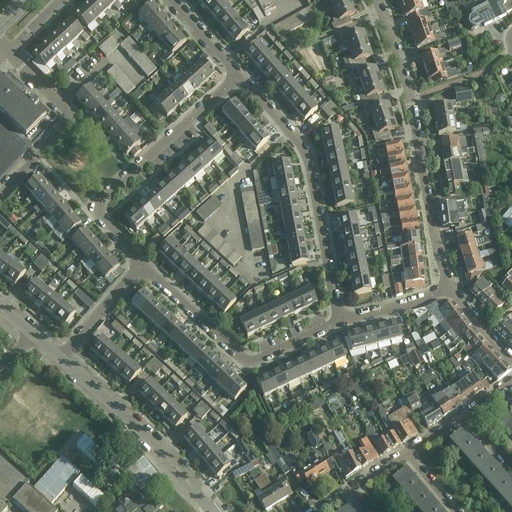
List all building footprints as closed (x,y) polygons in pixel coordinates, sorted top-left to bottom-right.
[(94,0),(91,0),(84,7),(96,20),(98,19),(103,14),(109,20),(112,16),(107,11),(107,10),(105,12),(94,0)] [(111,0),(94,0),(105,12),(107,10),(107,11),(112,5),(118,11),(121,8),(116,2),(115,3),(111,0)] [(206,0),(201,5),(209,14),(222,3),(225,0),(206,0)] [(270,0),(264,0),(258,4),(261,9),(272,3),(270,0)] [(330,3),(333,10),(349,1),(348,0),(321,0),(325,6),(330,3)] [(416,0),(402,5),(406,17),(410,15),(411,20),(428,14),(427,8),(423,10),(420,3),(426,0),(427,0),(428,3),(434,0),(416,0)] [(472,0),(476,7),(466,12),(469,18),(467,20),(468,21),(468,22),(468,23),(468,24),(468,25),(469,26),(470,27),(470,28),(471,28),(472,30),(482,25),(484,28),(495,23),(494,21),(486,5),(483,0),(472,0)] [(483,0),(486,5),(494,21),(495,23),(505,17),(504,14),(511,10),(511,5),(509,0),(483,0)] [(334,24),(331,25),(333,30),(348,24),(345,19),(355,13),(349,1),(333,10),(336,17),(332,19),(334,24)] [(222,3),(209,14),(218,24),(231,13),(222,3)] [(272,3),(261,9),(264,14),(275,8),(272,3)] [(147,27),(146,25),(160,13),(151,4),(137,16),(143,23),(137,29),(141,33),(147,27)] [(96,20),(84,7),(75,16),(87,29),(94,23),(99,28),(103,25),(98,19),(96,20)] [(309,7),(304,10),(310,22),(315,19),(309,7)] [(258,22),(264,19),(257,8),(252,11),(258,22)] [(304,10),(299,13),(305,24),(310,22),(304,10)] [(147,27),(152,32),(146,38),(149,42),(156,37),(156,36),(154,35),(168,23),(160,13),(146,25),(147,27)] [(231,13),(218,24),(226,34),(239,22),(231,13)] [(299,13),(293,16),(299,27),(305,24),(299,13)] [(413,25),(409,26),(413,37),(438,28),(436,25),(433,26),(431,28),(430,29),(426,20),(430,19),(428,14),(411,20),(413,25)] [(293,16),(288,19),(294,30),(299,27),(293,16)] [(288,19),(283,22),(289,33),(294,30),(288,19)] [(70,20),(60,29),(73,42),(74,41),(75,41),(80,36),(85,42),(89,38),(83,32),(82,32),(70,20)] [(239,22),(226,34),(235,43),(248,32),(239,22)] [(283,22),(277,25),(284,36),(289,33),(283,22)] [(156,36),(156,37),(160,42),(154,47),(158,52),(164,46),(163,44),(177,32),(168,23),(154,35),(156,36)] [(284,36),(277,25),(272,28),(278,39),(284,36)] [(438,28),(413,37),(417,49),(434,42),(431,33),(433,33),(435,33),(439,32),(438,28)] [(60,29),(51,38),(63,51),(65,49),(65,50),(71,45),(76,50),(80,47),(75,41),(74,41),(73,42),(60,29)] [(347,43),(350,50),(367,44),(363,32),(352,36),(350,30),(338,34),(342,45),(347,43)] [(164,46),(169,51),(162,57),(166,61),(173,55),(172,54),(186,42),(177,32),(163,44),(164,46)] [(272,42),(275,39),(268,32),(265,35),(272,42)] [(119,46),(111,37),(106,41),(114,50),(119,46)] [(51,38),(42,46),(54,59),(56,58),(61,53),(67,59),(70,56),(65,50),(65,49),(63,51),(51,38)] [(128,38),(119,46),(123,50),(132,42),(128,38)] [(449,50),(460,46),(458,40),(447,43),(449,50)] [(106,41),(102,45),(110,54),(114,50),(106,41)] [(196,46),(192,41),(187,46),(191,50),(196,46)] [(132,42),(123,50),(127,55),(136,47),(132,42)] [(244,53),(253,63),(266,52),(257,42),(244,53)] [(281,52),(284,49),(277,42),(274,44),(281,52)] [(367,44),(350,50),(352,57),(347,59),(351,70),(362,66),(360,60),(372,56),(367,44)] [(110,54),(102,45),(98,49),(105,58),(110,54)] [(36,59),(31,64),(44,76),(45,76),(49,72),(46,68),(52,62),(57,67),(61,64),(56,58),(54,59),(42,46),(33,55),(36,59)] [(136,47),(127,55),(131,59),(140,51),(136,47)] [(421,58),(424,69),(441,63),(439,56),(445,54),(443,50),(421,58)] [(140,51),(131,59),(134,64),(144,56),(140,51)] [(266,52),(253,63),(261,73),(274,62),(266,52)] [(289,61),(292,59),(286,52),(283,54),(289,61)] [(189,61),(186,65),(191,71),(192,70),(204,84),(214,75),(211,72),(216,67),(204,54),(200,58),(202,61),(195,68),(189,61)] [(144,56),(134,64),(138,68),(147,61),(144,56)] [(147,61),(138,68),(142,73),(151,65),(147,61)] [(298,71),(301,68),(294,61),(291,64),(298,71)] [(274,62),(261,73),(270,82),(283,71),(274,62)] [(441,63),(424,69),(428,80),(432,79),(434,85),(457,77),(455,70),(450,71),(450,69),(444,71),(441,63)] [(151,65),(142,73),(146,77),(155,70),(151,65)] [(106,74),(110,78),(119,70),(115,66),(106,74)] [(362,66),(351,70),(354,81),(359,79),(362,86),(380,80),(376,68),(364,71),(362,66)] [(119,70),(110,78),(114,82),(123,75),(119,70)] [(176,73),(181,80),(182,80),(183,78),(195,92),(204,84),(192,70),(191,71),(185,76),(180,70),(176,73)] [(283,71),(270,82),(278,92),(291,81),(283,71)] [(306,81),(309,78),(303,71),(300,73),(306,81)] [(0,180),(22,158),(45,134),(50,129),(57,121),(31,95),(27,100),(21,94),(25,90),(24,89),(24,90),(8,74),(0,81),(0,180)] [(123,75),(114,82),(118,87),(127,79),(123,75)] [(170,78),(166,82),(172,88),(174,87),(185,100),(195,92),(183,78),(182,80),(181,80),(176,84),(170,78)] [(127,79),(118,87),(122,91),(131,84),(127,79)] [(75,98),(84,108),(98,97),(96,95),(97,95),(92,89),(98,84),(94,80),(88,86),(88,87),(75,98)] [(315,90),(318,88),(311,80),(308,83),(315,90)] [(364,93),(359,95),(363,106),(375,102),(373,96),(384,92),(380,80),(362,86),(364,93)] [(291,81),(278,92),(287,102),(299,91),(291,81)] [(157,90),(163,96),(163,97),(164,95),(176,109),(185,100),(174,87),(172,88),(166,82),(172,88),(167,93),(161,87),(157,90)] [(131,84),(122,91),(125,96),(134,88),(131,84)] [(454,90),(456,97),(457,104),(471,101),(469,87),(454,90)] [(98,97),(84,108),(92,118),(106,106),(105,105),(105,104),(100,99),(106,93),(102,90),(97,95),(96,95),(98,97)] [(324,100),(326,97),(320,90),(317,92),(324,100)] [(299,91),(287,102),(295,111),(308,100),(299,91)] [(163,97),(163,96),(157,101),(152,95),(148,98),(154,105),(154,104),(166,118),(176,109),(164,95),(163,97)] [(106,106),(92,118),(100,127),(114,115),(113,114),(109,108),(115,103),(111,99),(105,104),(105,105),(106,106)] [(308,100),(295,111),(304,121),(317,110),(308,100)] [(221,112),(230,122),(243,111),(234,101),(221,112)] [(330,102),(321,110),(325,115),(334,106),(330,102)] [(375,102),(363,106),(366,117),(372,115),(374,122),(392,116),(388,104),(377,108),(375,102)] [(454,104),(433,108),(436,122),(453,118),(452,110),(455,109),(454,104)] [(338,111),(334,106),(325,115),(329,119),(338,111)] [(114,115),(100,127),(109,137),(123,125),(122,124),(122,123),(117,117),(123,112),(119,109),(113,114),(114,115)] [(243,111),(230,122),(239,132),(251,121),(243,111)] [(392,116),(374,122),(376,129),(371,131),(375,140),(375,141),(389,138),(387,138),(385,132),(396,128),(392,116)] [(123,125),(109,137),(117,146),(131,134),(130,133),(125,127),(131,122),(128,118),(122,123),(122,124),(123,125)] [(453,118),(436,122),(438,135),(466,130),(466,127),(458,126),(455,126),(453,118)] [(251,121),(239,132),(247,142),(260,130),(251,121)] [(212,138),(217,134),(208,124),(203,128),(212,138)] [(354,134),(357,131),(350,124),(347,127),(354,134)] [(131,134),(117,146),(126,156),(129,154),(133,158),(140,152),(136,147),(140,144),(134,137),(140,131),(136,127),(130,133),(131,134)] [(487,127),(472,130),(474,137),(482,135),(489,134),(487,127)] [(321,132),(323,145),(340,142),(338,129),(321,132)] [(260,130),(247,142),(256,151),(268,140),(260,130)] [(482,135),(474,137),(480,172),(488,171),(482,135)] [(221,148),(224,145),(217,137),(214,140),(221,148)] [(387,139),(375,141),(376,147),(384,145),(387,157),(403,153),(401,142),(390,144),(389,138),(387,139)] [(443,152),(459,150),(457,138),(441,141),(443,152)] [(210,141),(201,150),(212,162),(222,154),(210,141)] [(340,142),(323,145),(326,158),(343,154),(340,142)] [(226,147),(223,150),(229,157),(232,154),(226,147)] [(443,152),(441,152),(443,163),(461,161),(460,156),(467,155),(466,149),(459,150),(443,152)] [(201,150),(191,158),(202,171),(212,162),(201,150)] [(238,167),(243,162),(234,153),(232,154),(229,157),(238,167)] [(387,157),(376,160),(377,165),(387,161),(389,168),(405,165),(403,153),(387,157)] [(343,154),(326,158),(328,170),(345,167),(343,154)] [(191,158),(182,167),(193,179),(202,171),(191,158)] [(461,161),(443,163),(445,175),(463,173),(464,172),(472,171),(477,170),(476,165),(462,167),(461,161)] [(272,165),(274,178),(291,175),(289,162),(272,165)] [(389,168),(378,171),(380,176),(390,173),(391,179),(407,176),(405,165),(389,168)] [(182,167),(172,175),(183,188),(193,179),(182,167)] [(345,167),(328,170),(331,182),(348,179),(345,167)] [(230,178),(238,171),(235,168),(228,175),(230,178)] [(463,173),(445,175),(447,185),(469,183),(468,178),(465,179),(464,172),(463,173)] [(172,175),(163,184),(174,196),(183,188),(172,175)] [(291,175),(274,178),(277,191),(294,187),(291,175)] [(34,200),(33,198),(47,186),(38,176),(24,189),(31,196),(25,202),(28,205),(34,200)] [(407,176),(391,179),(393,190),(410,187),(407,176)] [(225,177),(218,184),(220,187),(228,180),(225,177)] [(348,179),(331,182),(334,195),(351,192),(348,179)] [(210,191),(208,192),(211,195),(218,188),(213,183),(207,188),(210,191)] [(469,183),(447,185),(449,197),(469,195),(468,187),(470,187),(470,183),(469,183)] [(163,184),(153,192),(164,205),(174,196),(163,184)] [(47,186),(33,198),(34,200),(39,205),(33,211),(36,215),(42,209),(41,208),(55,196),(47,186)] [(294,187),(277,191),(279,203),(296,200),(294,187)] [(388,191),(383,192),(383,196),(383,197),(394,195),(395,201),(412,198),(410,187),(393,190),(388,191)] [(240,191),(241,197),(254,195),(252,189),(240,191)] [(153,192),(144,201),(155,214),(164,205),(153,192)] [(351,192),(334,195),(336,208),(353,204),(351,192)] [(259,207),(268,205),(267,200),(266,193),(260,194),(257,194),(259,207)] [(206,194),(199,201),(201,204),(209,197),(206,194)] [(254,195),(241,197),(242,203),(255,201),(254,195)] [(55,196),(41,208),(42,209),(47,215),(41,220),(45,224),(51,219),(50,218),(63,205),(55,196)] [(214,197),(209,201),(217,210),(222,206),(214,197)] [(395,201),(385,203),(386,208),(396,206),(397,212),(414,209),(412,198),(395,201)] [(444,200),(439,201),(441,216),(456,215),(464,214),(463,204),(464,204),(464,198),(455,199),(444,200)] [(296,200),(279,203),(282,216),(298,213),(296,200)] [(144,201),(134,209),(145,222),(155,214),(144,201)] [(209,201),(205,205),(213,214),(217,210),(209,201)] [(255,201),(242,203),(243,209),(256,207),(255,201)] [(192,212),(199,206),(197,203),(189,209),(192,212)] [(63,205),(50,218),(51,219),(56,225),(50,230),(53,234),(59,229),(59,228),(58,227),(72,215),(63,205)] [(205,205),(200,209),(208,218),(213,214),(205,205)] [(180,223),(190,214),(183,207),(174,215),(177,220),(180,223)] [(256,207),(243,209),(244,215),(257,213),(256,207)] [(145,222),(134,209),(124,218),(126,220),(136,231),(145,222)] [(208,218),(200,209),(196,213),(204,222),(208,218)] [(397,212),(387,215),(388,219),(398,217),(400,223),(416,221),(414,209),(397,212)] [(477,213),(481,225),(487,223),(484,212),(477,213)] [(257,213),(244,215),(246,221),(258,219),(257,213)] [(298,213),(282,216),(284,228),(301,225),(298,213)] [(456,215),(441,216),(442,228),(458,226),(457,220),(467,219),(466,214),(464,214),(456,215)] [(72,215),(58,227),(59,228),(59,229),(64,234),(58,240),(61,243),(67,238),(71,242),(84,229),(81,225),(72,215)] [(8,230),(11,227),(0,216),(0,225),(7,232),(8,230)] [(339,219),(341,232),(358,229),(355,216),(339,219)] [(258,219),(246,221),(247,227),(259,225),(258,219)] [(173,229),(180,223),(177,220),(170,226),(173,229)] [(400,223),(387,225),(387,229),(401,227),(402,235),(417,233),(416,221),(400,223)] [(481,225),(475,227),(477,233),(489,230),(487,223),(481,225)] [(163,238),(170,231),(164,224),(157,231),(163,238)] [(197,233),(202,237),(210,228),(206,224),(197,233)] [(259,225),(247,227),(248,233),(260,231),(259,225)] [(301,225),(284,228),(285,234),(287,241),(303,238),(301,225)] [(11,227),(8,230),(16,237),(18,234),(11,227)] [(193,234),(186,227),(183,230),(191,237),(193,234)] [(210,228),(202,237),(206,242),(215,232),(210,228)] [(84,229),(71,242),(77,249),(71,254),(74,258),(80,253),(81,253),(79,251),(93,239),(84,229)] [(358,229),(341,232),(344,245),(360,242),(366,240),(365,235),(359,236),(358,229)] [(260,231),(248,233),(249,239),(262,237),(260,231)] [(215,232),(206,242),(211,246),(219,237),(215,232)] [(193,234),(191,237),(198,243),(200,241),(193,234)] [(151,248),(161,240),(157,235),(147,243),(151,248)] [(401,243),(394,244),(394,250),(400,249),(419,246),(418,235),(400,237),(401,243)] [(470,235),(457,240),(461,252),(474,247),(474,248),(485,244),(484,238),(473,242),(470,235)] [(25,246),(28,243),(21,236),(18,239),(25,246)] [(491,236),(484,238),(485,244),(493,242),(491,236)] [(219,237),(211,246),(215,250),(223,241),(219,237)] [(262,237),(249,239),(250,245),(263,243),(262,237)] [(303,238),(287,241),(289,254),(306,250),(303,238)] [(93,239),(79,251),(81,253),(80,253),(85,258),(79,264),(83,268),(89,262),(88,261),(101,249),(93,239)] [(157,252),(167,261),(179,249),(169,240),(157,252)] [(223,241),(215,250),(220,254),(228,245),(223,241)] [(360,242),(344,245),(346,257),(363,254),(360,242)] [(207,252),(210,249),(202,243),(200,245),(207,252)] [(263,243),(250,245),(251,251),(264,249),(263,243)] [(34,254),(37,251),(30,245),(27,247),(34,254)] [(228,245),(220,254),(224,258),(232,249),(228,245)] [(268,257),(278,256),(276,246),(267,247),(268,257)] [(401,256),(397,256),(398,261),(401,261),(421,258),(419,246),(400,249),(401,256)] [(474,247),(461,252),(464,263),(478,259),(480,259),(478,253),(476,253),(474,248),(474,247)] [(101,249),(88,261),(89,262),(94,268),(87,273),(91,277),(97,272),(98,272),(96,270),(110,258),(101,249)] [(179,249),(167,261),(176,270),(188,258),(179,249)] [(232,249),(224,258),(228,262),(237,253),(232,249)] [(306,250),(289,254),(291,267),(293,266),(308,263),(306,250)] [(217,261),(219,258),(212,251),(209,254),(217,261)] [(237,253),(228,262),(233,267),(241,257),(237,253)] [(363,254),(346,257),(349,270),(365,267),(363,254)] [(45,259),(41,255),(32,264),(37,268),(45,259)] [(4,257),(0,262),(0,275),(4,279),(14,265),(4,257)] [(110,258),(96,270),(98,272),(97,272),(102,277),(96,283),(99,287),(106,281),(105,280),(118,268),(110,258)] [(188,258),(176,270),(186,279),(198,266),(188,258)] [(421,258),(401,261),(403,272),(422,270),(421,258)] [(57,270),(45,259),(37,268),(41,273),(47,266),(54,273),(57,270)] [(467,271),(464,272),(469,286),(480,274),(480,272),(484,271),(482,265),(480,265),(478,259),(464,263),(467,271)] [(226,270),(229,267),(221,260),(219,263),(226,270)] [(14,265),(4,279),(15,287),(25,273),(14,265)] [(198,266),(186,279),(195,288),(207,275),(198,266)] [(365,267),(349,270),(351,283),(368,279),(365,267)] [(291,279),(303,273),(300,268),(288,273),(291,279)] [(235,278),(238,275),(231,269),(228,272),(235,278)] [(511,269),(499,284),(511,296),(511,269)] [(422,270),(403,272),(405,290),(411,289),(411,292),(414,292),(414,290),(424,288),(422,270)] [(64,282),(66,279),(59,272),(56,275),(64,282)] [(207,275),(195,288),(205,296),(217,284),(220,280),(216,276),(212,280),(207,275)] [(383,289),(390,288),(387,276),(381,277),(383,289)] [(245,287),(247,284),(240,277),(237,280),(245,287)] [(368,279),(351,283),(354,296),(371,292),(368,279)] [(482,280),(470,291),(478,299),(489,287),(492,285),(489,282),(486,285),(482,280)] [(24,294),(34,302),(45,289),(35,281),(24,294)] [(73,291),(76,288),(69,281),(66,284),(73,291)] [(217,284),(205,296),(214,305),(226,293),(217,284)] [(394,286),(396,297),(402,295),(400,285),(394,286)] [(489,287),(478,299),(485,306),(497,295),(489,287)] [(45,289),(34,302),(44,311),(55,297),(45,289)] [(310,289),(298,294),(305,310),(317,304),(310,289)] [(83,303),(87,299),(78,290),(74,295),(83,303)] [(131,304),(140,313),(152,301),(143,292),(131,304)] [(252,295),(249,292),(242,299),(245,302),(252,295)] [(226,293),(214,305),(224,314),(235,301),(226,293)] [(497,295),(485,306),(493,314),(504,303),(499,298),(502,295),(499,293),(497,295)] [(298,294),(286,300),(293,315),(305,310),(298,294)] [(55,297),(44,311),(54,319),(65,305),(55,297)] [(242,299),(235,306),(238,309),(245,302),(242,299)] [(286,300),(275,305),(282,321),(293,315),(286,300)] [(152,301),(140,313),(150,322),(162,309),(152,301)] [(424,309),(412,312),(418,320),(427,314),(430,319),(432,317),(439,325),(441,323),(458,311),(451,302),(451,303),(450,303),(448,302),(443,301),(439,302),(424,309)] [(65,305),(54,319),(64,327),(75,314),(65,305)] [(275,305),(263,310),(270,326),(282,321),(275,305)] [(162,309),(150,322),(159,331),(171,318),(162,309)] [(263,310),(251,316),(259,332),(270,326),(263,310)] [(441,323),(439,325),(445,334),(447,333),(464,320),(458,311),(441,323)] [(126,328),(131,324),(121,315),(117,319),(126,328)] [(259,332),(251,316),(240,321),(247,337),(259,332)] [(171,318),(159,331),(168,339),(180,327),(171,318)] [(495,330),(494,330),(499,335),(511,323),(506,318),(495,330)] [(464,320),(447,333),(454,342),(471,329),(464,320)] [(122,334),(125,331),(115,322),(110,326),(121,336),(122,334)] [(397,322),(385,325),(389,342),(402,339),(397,322)] [(511,324),(511,323),(499,335),(504,340),(511,332),(511,324)] [(385,325),(372,329),(377,345),(389,342),(385,325)] [(131,327),(129,330),(136,337),(139,334),(131,327)] [(180,327),(168,339),(178,348),(190,336),(180,327)] [(372,329),(360,332),(364,349),(377,345),(372,329)] [(446,348),(449,352),(462,342),(463,343),(466,348),(478,338),(471,329),(454,342),(450,344),(446,348)] [(125,331),(122,334),(130,341),(132,338),(125,331)] [(364,349),(360,332),(347,335),(352,352),(364,349)] [(141,336),(138,339),(145,346),(148,343),(141,336)] [(190,336),(178,348),(187,357),(199,344),(190,336)] [(90,351),(100,359),(111,346),(102,338),(90,351)] [(478,338),(466,348),(463,350),(469,359),(473,356),(485,346),(478,338)] [(422,339),(415,343),(417,348),(425,345),(422,339)] [(134,340),(132,343),(139,350),(142,347),(134,340)] [(438,340),(430,344),(433,350),(441,347),(438,340)] [(338,343),(326,349),(333,364),(345,359),(338,343)] [(199,344),(187,357),(196,366),(208,353),(199,344)] [(150,345),(147,348),(155,355),(157,352),(150,345)] [(111,346),(100,359),(110,368),(121,355),(111,346)] [(485,346),(473,356),(482,365),(493,354),(485,346)] [(414,347),(405,351),(407,355),(416,351),(414,347)] [(425,347),(419,350),(423,356),(429,353),(425,347)] [(144,349),(141,352),(149,359),(151,356),(144,349)] [(326,349),(314,354),(322,370),(333,364),(326,349)] [(418,351),(410,355),(413,362),(421,358),(418,351)] [(208,353),(196,366),(206,374),(218,362),(208,353)] [(164,363),(166,360),(159,354),(157,357),(164,363)] [(314,354),(303,360),(310,375),(322,370),(314,354)] [(482,365),(477,370),(479,372),(482,369),(484,367),(489,373),(486,376),(487,377),(502,363),(493,354),(482,365)] [(121,355),(110,368),(119,376),(131,363),(121,355)] [(408,355),(399,359),(403,367),(408,364),(410,368),(414,366),(408,355)] [(385,361),(386,365),(395,361),(394,357),(385,361)] [(453,357),(449,360),(456,370),(460,367),(457,362),(453,357)] [(146,367),(150,372),(159,363),(154,358),(146,367)] [(303,360),(291,365),(299,381),(310,375),(303,360)] [(166,365),(173,372),(176,369),(169,362),(166,365)] [(218,362),(206,374),(215,383),(227,371),(218,362)] [(131,363),(119,376),(129,385),(140,372),(131,363)] [(159,363),(150,372),(155,376),(160,370),(168,376),(170,374),(159,363)] [(487,377),(489,381),(493,377),(497,382),(510,372),(502,363),(487,377)] [(291,365),(280,371),(287,386),(299,381),(291,365)] [(175,374),(183,381),(185,378),(178,371),(175,374)] [(227,371),(215,383),(225,392),(237,379),(227,371)] [(280,371),(268,376),(275,392),(287,386),(280,371)] [(468,378),(464,381),(474,396),(483,390),(473,375),(472,375),(468,378)] [(170,379),(177,386),(180,383),(173,376),(170,379)] [(275,392),(268,376),(256,382),(263,397),(275,392)] [(237,379),(225,392),(234,401),(246,388),(237,379)] [(138,393),(147,402),(159,390),(150,380),(138,393)] [(185,383),(192,390),(195,386),(187,380),(185,383)] [(354,380),(344,385),(349,393),(354,391),(357,397),(362,395),(354,380)] [(464,381),(451,390),(462,405),(474,396),(464,381)] [(484,381),(481,383),(486,390),(489,387),(484,381)] [(441,386),(438,389),(441,393),(453,412),(462,405),(451,390),(448,384),(445,386),(448,391),(445,393),(441,386)] [(180,388),(187,395),(190,392),(182,385),(180,388)] [(195,386),(192,390),(194,391),(201,398),(204,395),(205,394),(196,385),(195,386)] [(437,397),(432,400),(436,407),(444,419),(453,412),(441,393),(438,389),(433,392),(437,397)] [(159,390),(147,402),(157,411),(169,399),(159,390)] [(506,405),(511,396),(504,390),(498,398),(506,405)] [(189,396),(196,403),(199,400),(191,393),(189,396)] [(403,398),(407,405),(410,413),(418,409),(420,409),(419,408),(412,394),(403,398)] [(203,400),(211,407),(213,404),(206,397),(203,400)] [(169,399),(157,411),(166,420),(178,408),(169,399)] [(420,409),(418,409),(422,416),(420,417),(427,429),(444,419),(436,407),(432,400),(419,408),(420,409)] [(205,406),(201,402),(192,411),(197,416),(205,406)] [(410,413),(407,405),(400,409),(401,410),(405,419),(407,418),(412,416),(410,413)] [(210,411),(205,406),(197,416),(202,420),(210,411)] [(213,409),(220,416),(223,413),(216,406),(213,409)] [(273,411),(275,414),(284,410),(282,406),(273,411)] [(178,408),(166,420),(175,429),(187,417),(178,408)] [(401,410),(387,418),(387,419),(392,426),(394,429),(393,429),(402,443),(417,434),(407,418),(405,419),(401,410)] [(494,419),(499,424),(508,415),(504,410),(494,419)] [(209,416),(217,422),(219,419),(212,413),(209,416)] [(511,417),(508,415),(499,424),(504,429),(511,420),(511,417)] [(392,426),(387,419),(382,422),(386,429),(392,426)] [(219,425),(226,431),(229,428),(222,422),(219,425)] [(183,438),(192,448),(205,437),(196,427),(183,438)] [(370,427),(366,429),(372,439),(371,439),(374,445),(376,444),(383,455),(392,450),(384,438),(379,442),(376,436),(375,437),(370,427)] [(390,435),(384,438),(392,450),(400,444),(393,432),(393,433),(391,429),(387,431),(390,435)] [(453,445),(462,455),(464,454),(463,453),(473,444),(472,443),(467,438),(469,437),(462,429),(451,439),(455,444),(453,445)] [(228,433),(236,440),(238,437),(231,430),(228,433)] [(313,432),(306,436),(311,444),(313,443),(316,448),(321,446),(313,432)] [(341,432),(334,436),(339,445),(340,444),(344,450),(345,449),(342,443),(345,441),(341,432)] [(205,437),(192,448),(200,458),(213,447),(205,437)] [(84,438),(76,447),(99,467),(101,469),(104,467),(101,465),(107,458),(84,438)] [(363,450),(353,456),(360,469),(379,458),(366,438),(359,443),(363,450)] [(332,450),(327,439),(320,442),(326,453),(332,450)] [(238,442),(236,444),(246,458),(251,454),(247,448),(241,440),(238,442)] [(473,444),(463,453),(464,454),(467,457),(465,458),(474,468),(476,467),(475,466),(485,457),(484,457),(479,451),(481,450),(474,443),(474,442),(472,443),(473,444)] [(213,447),(200,458),(208,468),(221,457),(213,447)] [(273,447),(267,451),(270,455),(275,462),(281,458),(273,447)] [(360,469),(353,456),(349,447),(345,449),(344,450),(334,456),(337,462),(334,463),(340,474),(342,473),(345,479),(360,469)] [(221,457),(208,468),(217,478),(228,468),(230,470),(237,465),(226,452),(221,457)] [(318,462),(311,466),(318,479),(329,472),(328,471),(334,468),(329,459),(323,463),(318,454),(314,457),(318,462)] [(289,456),(283,460),(298,484),(304,480),(308,485),(318,479),(311,466),(300,473),(289,456)] [(485,457),(475,466),(476,467),(479,470),(478,472),(486,482),(488,480),(487,479),(497,470),(492,465),(493,464),(486,456),(484,457),(485,457)] [(55,464),(33,488),(51,504),(79,473),(69,464),(61,457),(55,464)] [(0,511),(5,511),(7,511),(1,505),(11,501),(12,502),(23,511),(55,511),(26,486),(29,484),(0,458),(0,511)] [(143,458),(124,473),(133,484),(139,492),(158,477),(143,458)] [(101,469),(94,475),(109,493),(125,480),(130,486),(133,485),(133,484),(124,473),(113,460),(104,467),(101,469)] [(251,464),(232,474),(235,480),(254,470),(251,464)] [(405,469),(394,478),(398,483),(396,485),(405,494),(407,493),(406,492),(416,484),(411,478),(412,477),(405,469)] [(497,470),(487,479),(488,480),(491,484),(490,485),(498,495),(500,494),(499,493),(509,484),(508,483),(503,478),(505,477),(498,470),(498,469),(497,470)] [(264,475),(259,478),(276,505),(287,498),(284,493),(289,490),(283,479),(277,483),(279,486),(273,490),(264,475)] [(259,478),(254,482),(263,496),(257,500),(264,511),(265,511),(276,505),(259,478)] [(509,484),(499,493),(500,494),(503,497),(502,499),(510,508),(511,507),(511,506),(511,505),(511,485),(510,483),(510,482),(508,483),(509,484)] [(416,484),(406,492),(407,493),(410,497),(408,498),(417,508),(418,507),(417,506),(427,497),(422,491),(423,490),(417,483),(416,484)] [(159,511),(158,510),(162,507),(156,500),(151,504),(149,501),(151,499),(143,490),(139,493),(133,485),(130,486),(125,490),(129,495),(126,498),(125,496),(118,502),(121,506),(115,511),(114,511),(159,511)] [(427,497),(417,506),(418,507),(421,511),(420,511),(419,511),(438,511),(439,511),(434,505),(435,504),(429,497),(428,496),(427,497)]
